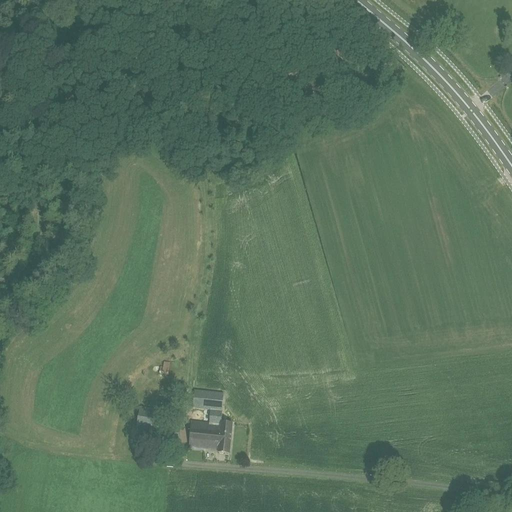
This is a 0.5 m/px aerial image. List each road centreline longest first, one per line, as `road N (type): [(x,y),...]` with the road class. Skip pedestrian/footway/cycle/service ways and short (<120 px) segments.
road 1 (track): [(187,397),(214,221),(204,170),(158,46),(154,0)]
road 2 (secondary): [(511,167),(434,67),(353,0)]
